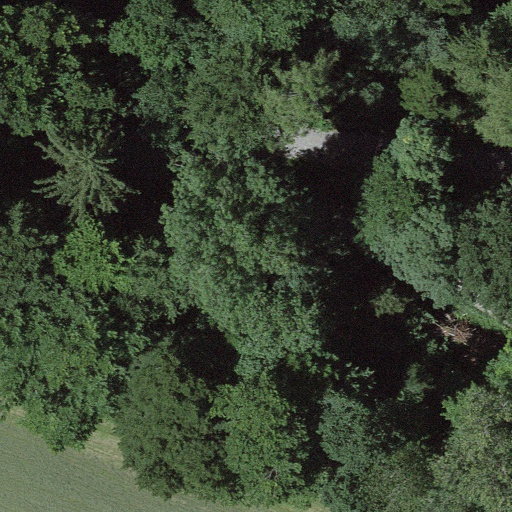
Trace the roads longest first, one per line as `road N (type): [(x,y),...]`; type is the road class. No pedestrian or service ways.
road 1 (track): [(0,115),(316,218),(511,317)]
road 2 (track): [(65,138),(511,168)]
